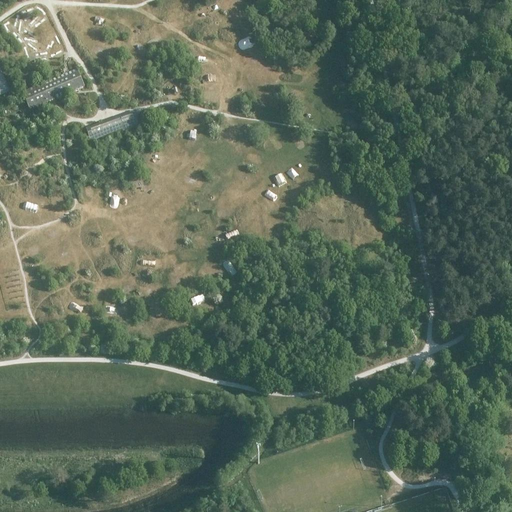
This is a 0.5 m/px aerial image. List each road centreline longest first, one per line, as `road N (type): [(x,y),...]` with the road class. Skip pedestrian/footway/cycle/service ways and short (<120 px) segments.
road 1 (unknown): [(511,348),(285,421)]
road 2 (unknown): [(180,511),(238,472),(285,421)]
